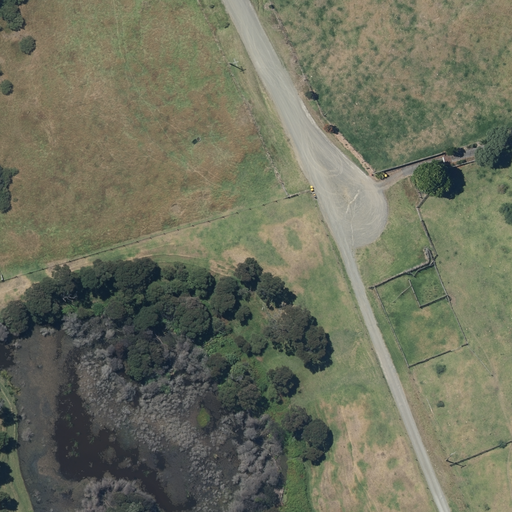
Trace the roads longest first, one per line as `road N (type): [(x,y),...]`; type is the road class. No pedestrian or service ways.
road 1 (track): [(445,511),(350,257),(347,202)]
road 2 (unclassified): [(347,202),(296,128),(232,0)]
